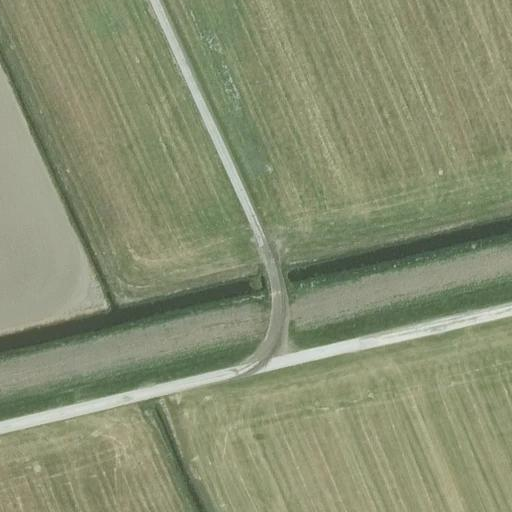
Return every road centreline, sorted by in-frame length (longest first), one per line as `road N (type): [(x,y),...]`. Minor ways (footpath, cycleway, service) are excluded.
road 1 (track): [(0,428),(511,308)]
road 2 (track): [(267,364),(279,328),(280,283),(157,0)]
